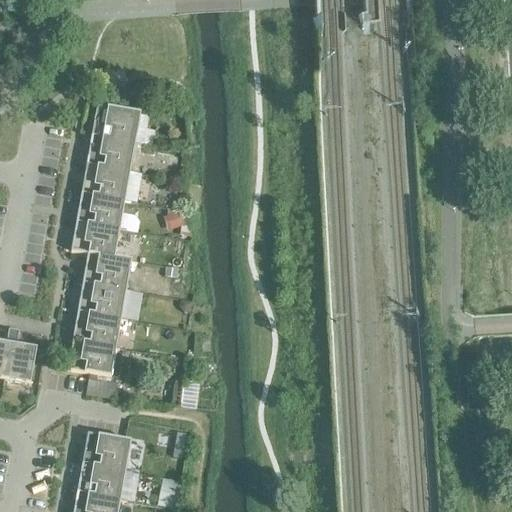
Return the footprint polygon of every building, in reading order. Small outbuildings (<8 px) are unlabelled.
[(92,125),(90,138),(133,146),(139,116),(95,109),(94,118),(98,119),(97,125),(92,125)] [(87,153),(85,167),(128,175),(133,146),(90,138),(89,147),(93,148),(92,154),(87,153)] [(82,182),(80,196),(123,203),(128,175),(85,167),(83,176),(88,176),(87,183),(82,182)] [(77,211),(75,224),(118,232),(123,203),(80,196),(78,204),(83,205),(82,212),(77,211)] [(180,213),(169,216),(173,231),(179,229),(180,213)] [(179,229),(178,239),(188,239),(187,215),(180,213),(179,229)] [(69,254),(86,257),(86,256),(113,261),(113,260),(118,232),(75,224),(73,233),(78,234),(77,241),(72,240),(69,254)] [(83,272),(81,285),(124,293),(130,263),(113,260),(113,261),(86,256),(86,257),(85,265),(89,266),(88,273),(83,272)] [(165,270),(164,279),(176,280),(177,272),(165,270)] [(78,300),(76,314),(119,321),(124,293),(81,285),(80,294),(84,295),(83,301),(78,300)] [(179,302),(178,309),(183,316),(188,317),(190,304),(179,302)] [(73,329),(71,343),(114,350),(119,321),(76,314),(75,323),(79,323),(78,330),(73,329)] [(9,347),(3,382),(28,387),(34,351),(15,348),(17,333),(7,331),(4,346),(9,347)] [(114,350),(71,343),(69,351),(74,352),(73,359),(68,358),(66,372),(109,380),(114,350)] [(0,381),(3,382),(9,347),(4,346),(0,345),(0,381)] [(87,383),(85,398),(113,403),(116,387),(87,383)] [(172,388),(170,409),(195,411),(198,388),(184,387),(182,386),(181,389),(172,388)] [(83,453),(81,466),(124,474),(129,444),(86,437),(84,446),(89,447),(88,454),(83,453)] [(78,482),(76,495),(119,503),(124,474),(81,466),(79,475),(84,476),(83,482),(78,482)] [(73,510),(72,511),(117,511),(119,503),(76,495),(74,504),(79,505),(78,511),(73,510)]
